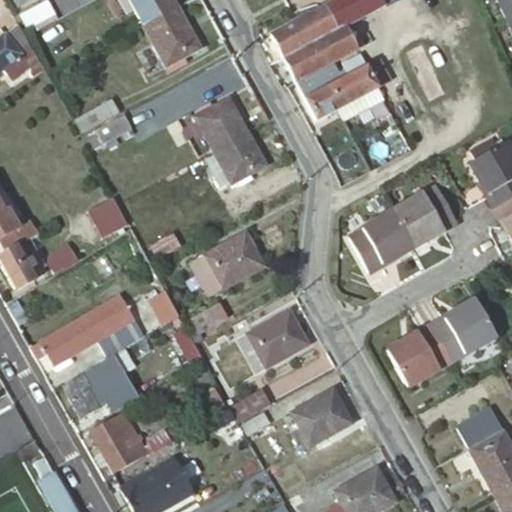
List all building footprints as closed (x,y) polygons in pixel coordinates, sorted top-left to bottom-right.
[(10,0),(16,10),(32,0),(10,0)] [(143,27),(178,8),(173,0),(128,0),(143,27)] [(374,13),(367,0),(341,0),(327,8),(339,31),(347,27),(351,25),(353,24),(374,13)] [(380,0),(367,0),(374,13),(384,8),(380,0)] [(511,0),(493,0),(511,41),(511,0)] [(201,50),(178,8),(143,27),(167,70),(201,50)] [(271,36),(283,60),(339,31),(327,8),(323,9),(298,22),(271,36)] [(351,25),(347,27),(358,51),(363,48),(351,25)] [(339,31),(283,60),(296,83),(302,80),(333,64),(335,63),(358,51),(347,27),(339,31)] [(0,61),(7,70),(29,52),(15,28),(0,40),(0,61)] [(28,73),(38,66),(29,52),(7,70),(16,81),(28,73)] [(363,97),(378,90),(361,57),(344,66),(346,72),(339,75),(335,78),(338,84),(328,89),(339,110),(363,97)] [(338,73),(333,64),(302,80),(305,84),(317,78),(323,91),(328,89),(338,84),(335,78),(333,75),(338,73)] [(44,73),(39,65),(38,66),(28,73),(32,81),(44,73)] [(12,84),(16,81),(7,70),(3,73),(12,84)] [(296,83),(316,121),(339,110),(328,89),(323,91),(317,78),(305,84),(302,80),(296,83)] [(339,110),(346,122),(369,109),(363,97),(339,110)] [(213,152),(247,133),(229,100),(194,120),(213,152)] [(82,136),(119,116),(111,101),(73,121),(82,136)] [(130,131),(122,118),(94,133),(101,147),(130,131)] [(266,167),(247,133),(213,152),(214,155),(230,183),(232,187),(266,167)] [(500,206),(511,200),(511,143),(476,163),(485,181),(487,180),(500,206)] [(219,189),(230,183),(214,155),(203,161),(219,189)] [(491,195),(498,208),(500,206),(487,180),(485,181),(483,182),(490,196),(491,195)] [(440,232),(453,225),(436,192),(422,200),(421,198),(391,214),(410,251),(428,241),(427,240),(440,232)] [(511,200),(500,206),(511,228),(511,200)] [(102,241),(125,228),(111,201),(87,214),(102,241)] [(505,220),(503,221),(510,235),(511,234),(511,228),(500,206),(498,208),(505,220)] [(0,208),(0,239),(18,230),(7,211),(3,214),(0,208)] [(393,260),(410,251),(391,214),(361,230),(362,231),(349,238),(366,272),(392,258),(393,260)] [(26,244),(38,237),(28,223),(18,230),(0,239),(0,244),(6,255),(26,244)] [(455,229),(453,225),(440,232),(442,237),(455,229)] [(429,244),(442,237),(440,232),(427,240),(428,241),(429,244)] [(158,264),(181,252),(171,234),(149,247),(158,264)] [(220,293),(262,269),(243,235),(201,258),(220,293)] [(34,259),(26,244),(6,255),(0,258),(0,268),(15,294),(34,283),(29,273),(35,269),(30,261),(34,259)] [(53,276),(63,270),(54,254),(49,257),(53,262),(48,266),(53,276)] [(394,262),(393,260),(392,258),(366,272),(368,276),(394,262)] [(165,292),(147,304),(161,329),(180,318),(165,292)] [(112,359),(129,349),(142,341),(116,299),(90,315),(39,346),(45,356),(53,369),(68,360),(96,343),(107,362),(112,359)] [(432,327),(450,362),(464,354),(464,356),(497,338),(477,301),(460,310),(461,312),(432,327)] [(182,322),(190,337),(219,321),(211,307),(182,322)] [(459,308),(430,324),(432,327),(461,312),(460,310),(459,308)] [(265,371),(306,347),(287,314),(245,337),(265,371)] [(432,327),(430,324),(403,338),(405,340),(405,342),(432,327)] [(437,369),(450,362),(432,327),(405,342),(405,340),(386,350),(406,388),(438,370),(437,369)] [(188,366),(199,360),(183,330),(172,337),(188,366)] [(39,346),(29,352),(35,362),(45,356),(39,346)] [(107,362),(62,390),(81,422),(99,412),(94,402),(89,393),(118,376),(121,374),(112,359),(107,362)] [(71,365),(68,360),(53,369),(56,375),(71,365)] [(123,385),(118,376),(89,393),(94,402),(123,385)] [(117,415),(143,399),(134,384),(108,400),(117,415)] [(262,411),(270,407),(260,390),(229,408),(231,411),(238,424),(262,411)] [(209,418),(226,409),(215,391),(199,400),(209,418)] [(309,450),(351,426),(332,392),(290,416),(309,450)] [(455,429),(468,451),(501,432),(489,410),(455,429)] [(270,425),(262,411),(238,424),(246,438),(270,425)] [(111,477),(146,457),(124,417),(89,437),(100,457),(106,467),(111,477)] [(468,451),(491,493),(511,481),(511,451),(501,432),(468,451)] [(164,450),(168,447),(162,436),(147,445),(150,451),(146,453),(149,458),(164,450)] [(106,467),(100,457),(93,461),(99,471),(106,467)] [(172,463),(120,493),(130,511),(165,511),(191,497),(172,463)] [(381,511),(395,504),(376,470),(334,494),(339,504),(325,511),(381,511)] [(78,511),(55,472),(37,482),(53,511),(78,511)] [(511,511),(511,481),(491,493),(501,511),(511,511)]
